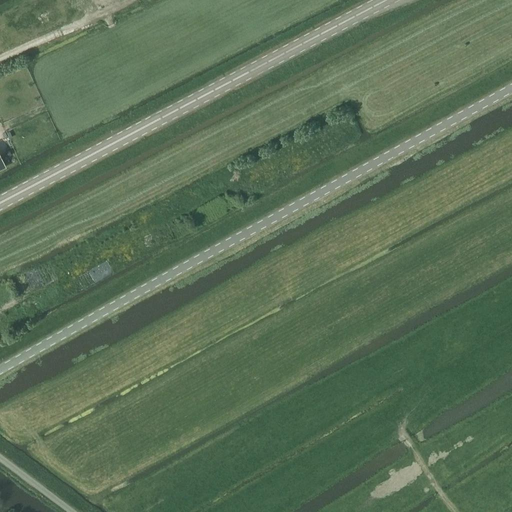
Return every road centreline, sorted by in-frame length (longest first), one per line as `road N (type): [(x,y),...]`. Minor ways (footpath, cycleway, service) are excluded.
road 1 (unclassified): [(0,369),(511,88)]
road 2 (primary): [(0,203),(386,0)]
